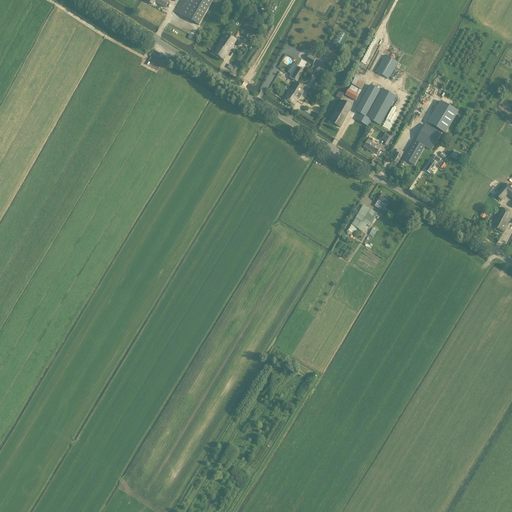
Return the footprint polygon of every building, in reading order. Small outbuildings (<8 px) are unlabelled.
[(199,26),(213,0),(182,0),(176,12),(199,26)] [(249,40),(256,26),(250,23),(243,37),(249,40)] [(347,36),(338,30),(330,43),(339,48),(347,36)] [(222,38),(219,43),(220,43),(220,44),(231,50),(232,47),(236,40),(226,33),(225,35),(222,38)] [(220,43),(219,43),(217,46),(213,52),(213,53),(224,60),(231,50),(220,44),(220,43)] [(312,56),(309,62),(314,64),(317,58),(312,56)] [(389,79),(398,63),(385,56),(376,72),(389,79)] [(364,61),(361,66),(367,69),(370,64),(364,61)] [(330,69),(321,64),(315,73),(320,77),(323,72),(327,74),(330,69)] [(297,82),(304,71),(297,66),(290,77),(297,82)] [(355,78),(351,85),(347,92),(345,95),(355,101),(361,90),(365,84),(355,78)] [(295,82),(290,89),(295,92),(293,96),(299,100),(306,89),(295,82)] [(312,97),(318,85),(314,82),(307,94),(312,97)] [(371,86),(356,112),(365,117),(370,109),(380,91),(371,86)] [(371,109),(366,117),(371,120),(380,125),(396,96),(382,88),(371,109)] [(295,92),(290,89),(284,99),(295,106),(299,100),(293,96),(295,92)] [(418,128),(433,101),(424,96),(409,123),(418,128)] [(340,128),(352,106),(342,101),(330,122),(340,128)] [(441,102),(428,123),(446,134),(458,112),(441,102)] [(365,117),(361,123),(368,127),(371,120),(366,117),(365,117)] [(431,150),(441,134),(426,125),(416,141),(415,141),(404,159),(414,165),(426,147),(431,150)] [(387,146),(390,141),(392,138),(383,132),(382,133),(385,134),(381,141),(385,143),(383,144),(387,146)] [(368,140),(364,147),(377,155),(381,149),(371,142),(373,140),(370,138),(368,140)] [(397,151),(392,161),(396,163),(398,160),(399,161),(403,154),(402,153),(402,152),(399,150),(399,151),(397,151)] [(455,151),(452,157),(460,161),(463,156),(455,151)] [(440,160),(441,159),(437,155),(433,161),(432,161),(425,170),(430,174),(432,175),(434,172),(432,171),(436,165),(443,169),(446,164),(440,160)] [(506,184),(496,196),(501,201),(507,194),(511,198),(511,189),(511,188),(506,184)] [(382,194),(375,206),(383,211),(390,199),(382,194)] [(356,218),(352,225),(357,228),(362,231),(366,225),(369,226),(377,214),(363,205),(356,218)] [(504,232),(511,216),(511,213),(501,208),(492,226),(504,232)] [(352,225),(348,231),(349,231),(354,234),(357,228),(352,225)] [(373,228),(369,235),(373,237),(377,230),(373,228)]
